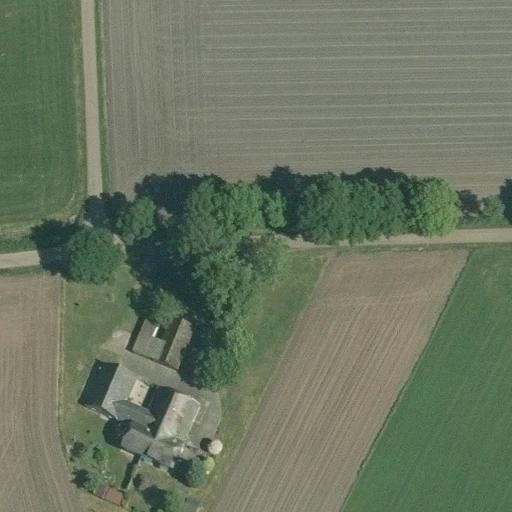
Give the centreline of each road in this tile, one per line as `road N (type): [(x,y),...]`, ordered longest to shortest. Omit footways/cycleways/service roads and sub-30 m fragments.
road 1 (unclassified): [(97,247),(511,234)]
road 2 (unclassified): [(97,247),(85,0)]
